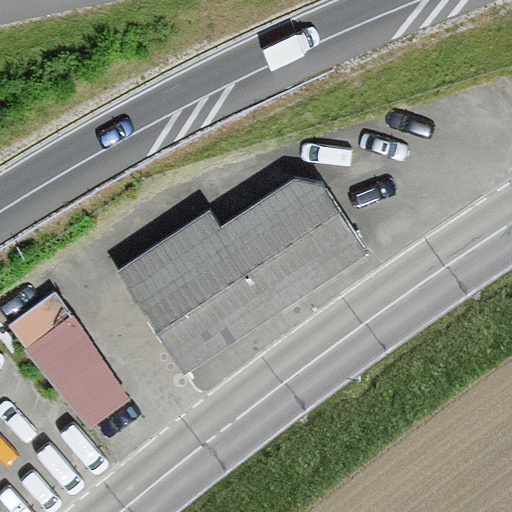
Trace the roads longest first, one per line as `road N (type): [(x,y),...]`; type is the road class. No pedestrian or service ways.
road 1 (primary): [(511,222),(358,327),(120,511)]
road 2 (motorway): [(0,193),(213,73),(381,0)]
